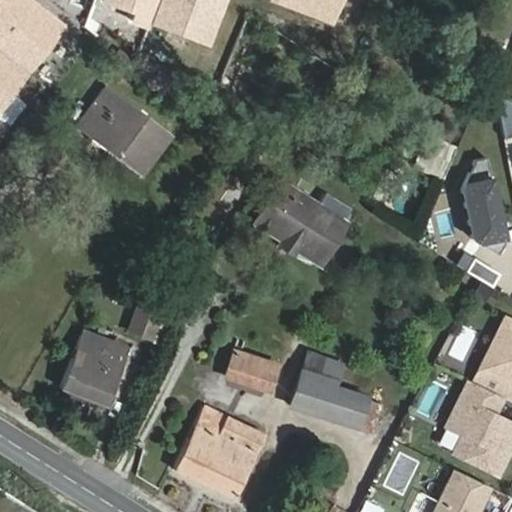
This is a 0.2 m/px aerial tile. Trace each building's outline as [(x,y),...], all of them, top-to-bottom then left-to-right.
[(0,0),(0,50),(27,72),(66,24),(36,0),(0,0)] [(101,0),(99,7),(149,26),(158,0),(101,0)] [(158,0),(149,26),(210,49),(228,0),(158,0)] [(267,0),(268,0),(333,23),(341,0),(267,0)] [(0,103),(27,72),(0,50),(0,103)] [(169,136),(105,88),(78,125),(141,174),(169,136)] [(511,145),(511,107),(501,101),(511,145)] [(487,158),(475,161),(462,192),(474,241),(482,246),(487,245),(502,253),(508,242),(487,158)] [(315,202),(280,180),(253,222),(257,224),(257,227),(264,232),(267,231),(280,240),(292,238),(296,249),(319,264),(343,227),(312,207),(315,202)] [(477,258),(469,271),(494,287),(503,273),(477,258)] [(482,284),(476,294),(486,300),(492,290),(482,284)] [(152,340),(161,317),(137,308),(129,331),(152,340)] [(511,317),(508,315),(480,365),(506,379),(499,393),(502,394),(511,399),(511,317)] [(83,330),(61,388),(107,405),(128,347),(83,330)] [(277,365),(234,351),(226,376),(269,391),(277,365)] [(306,354),(301,371),(338,382),(343,366),(306,354)] [(335,389),(338,382),(301,371),(289,406),(326,418),(335,389)] [(485,408),(495,390),(469,376),(444,421),(461,430),(451,447),(493,470),(511,436),(511,422),(492,411),(485,408)] [(398,411),(335,389),(326,418),(389,439),(398,411)] [(492,411),(502,394),(499,393),(495,390),(485,408),(492,411)] [(234,497),(255,453),(264,435),(203,405),(174,469),(234,497)] [(472,511),(487,485),(452,465),(426,511),(472,511)] [(360,511),(383,511),(385,509),(366,500),(360,511)]
